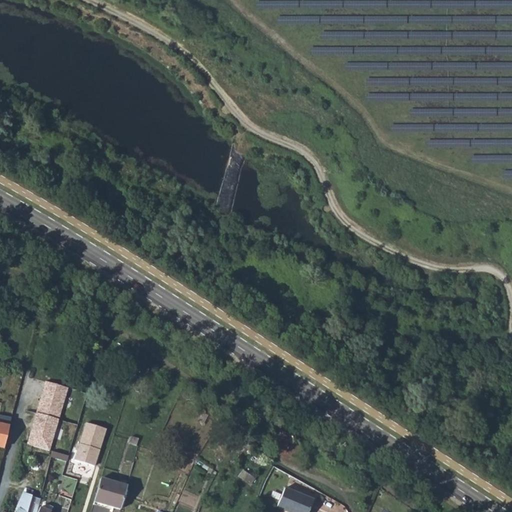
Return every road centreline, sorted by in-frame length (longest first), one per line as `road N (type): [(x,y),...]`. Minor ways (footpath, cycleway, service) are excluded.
road 1 (secondary): [(0,198),(495,511)]
road 2 (track): [(511,298),(498,269),(433,266),(345,224),(309,157),(250,127),(165,39),(90,0)]
road 3 (track): [(511,188),(385,140),(369,114),(238,0)]
